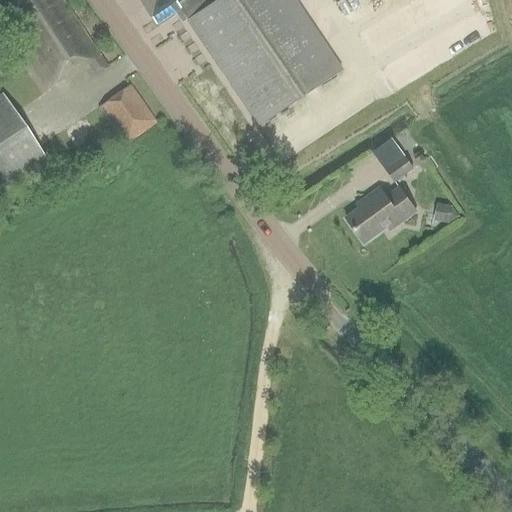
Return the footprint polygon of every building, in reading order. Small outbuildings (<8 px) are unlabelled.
[(0,0),(0,19),(15,41),(31,65),(48,90),(86,65),(94,77),(108,67),(62,0),(0,0)] [(138,0),(156,25),(179,10),(259,127),(342,70),(294,0),(138,0)] [(126,146),(156,124),(129,85),(98,108),(126,146)] [(0,192),(46,162),(2,95),(0,96),(0,192)] [(395,184),(414,170),(404,157),(385,171),(395,184)] [(390,231),(416,212),(399,189),(386,199),(379,190),(356,207),(358,211),(346,220),(363,244),(387,227),(390,231)] [(458,220),(460,206),(444,205),(442,218),(458,220)]
